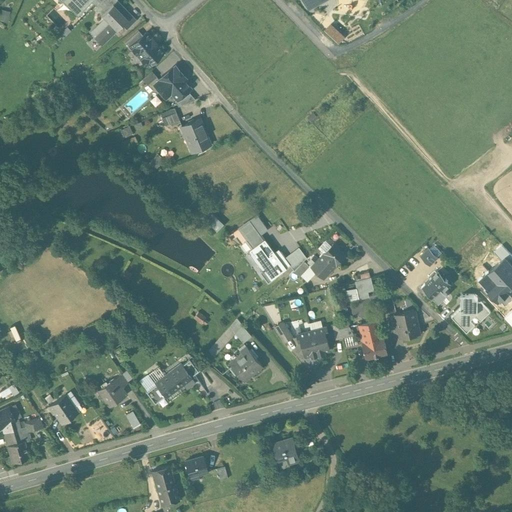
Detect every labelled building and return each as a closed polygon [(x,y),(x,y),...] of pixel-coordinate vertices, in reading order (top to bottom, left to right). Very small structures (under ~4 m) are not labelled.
[(70,0),(81,11),(92,0),(70,0)] [(116,0),(109,8),(105,11),(103,12),(106,16),(103,19),(107,24),(98,33),(95,36),(102,43),(122,24),(131,15),(117,0),(116,0)] [(109,8),(101,0),(99,0),(97,3),(105,11),(109,8)] [(126,27),(136,19),(131,15),(122,24),(126,27)] [(103,19),(94,28),(98,33),(107,24),(103,19)] [(138,30),(125,42),(129,47),(130,46),(129,46),(142,35),(138,30)] [(142,35),(129,46),(130,46),(144,63),(146,62),(148,64),(163,51),(157,45),(158,45),(151,37),(151,38),(146,32),(142,35)] [(172,66),(158,78),(159,79),(157,80),(169,93),(170,92),(176,98),(176,99),(187,90),(190,87),(179,75),(182,73),(174,65),(172,67),(172,66)] [(152,69),(142,76),(147,82),(156,75),(152,69)] [(187,90),(176,99),(176,98),(174,100),(178,105),(195,98),(187,90)] [(176,111),(161,116),(164,124),(179,118),(176,111)] [(198,117),(181,125),(191,150),(209,143),(198,117)] [(122,136),(133,132),(130,125),(119,129),(122,136)] [(164,159),(157,153),(147,164),(154,170),(164,159)] [(24,213),(17,209),(19,207),(11,202),(6,211),(21,220),(20,222),(26,226),(32,215),(25,211),(24,213)] [(260,272),(268,282),(278,276),(279,277),(287,271),(286,268),(286,267),(291,264),(285,256),(279,249),(275,251),(265,237),(265,238),(261,233),(268,228),(267,227),(257,213),(238,227),(247,239),(246,240),(251,248),(249,250),(263,270),(260,272)] [(221,225),(213,218),(209,223),(217,230),(221,225)] [(335,240),(325,252),(337,263),(346,253),(340,248),(342,246),(335,240)] [(299,246),(285,256),(291,264),(294,269),(306,257),(299,246)] [(429,248),(421,255),(430,265),(437,257),(429,248)] [(511,255),(506,249),(491,261),(499,271),(511,260),(511,255)] [(323,278),(337,263),(325,252),(318,259),(314,256),(309,261),(312,265),(311,266),(317,272),(323,278)] [(309,265),(301,274),(309,281),(317,272),(311,266),(309,265)] [(369,270),(355,274),(356,280),(370,276),(369,270)] [(437,271),(423,287),(442,305),(449,298),(443,292),(451,284),(437,271)] [(511,284),(501,272),(485,287),(497,301),(511,288),(511,284)] [(460,307),(450,317),(466,332),(474,324),(471,321),(475,317),(479,321),(490,310),(473,294),(461,294),(460,307)] [(370,297),(356,300),(361,316),(374,313),(370,297)] [(393,299),(376,303),(379,314),(396,311),(393,299)] [(413,309),(395,313),(401,338),(419,333),(413,309)] [(206,318),(198,312),(194,318),(202,324),(203,322),(206,325),(208,322),(205,319),(206,318)] [(363,342),(383,337),(378,319),(359,324),(363,342)] [(332,324),(335,339),(341,338),(340,333),(350,331),(347,320),(332,324)] [(282,321),(273,327),(283,342),(292,337),(282,321)] [(242,325),(235,333),(243,343),(251,336),(242,325)] [(326,326),(311,330),(318,355),(329,351),(325,334),(328,334),(326,326)] [(311,330),(297,334),(299,341),(301,341),(308,366),(320,363),(318,355),(311,330)] [(363,342),(361,343),(366,359),(387,353),(383,337),(363,342)] [(242,353),(229,363),(242,378),(249,372),(250,374),(262,365),(246,346),(240,351),(242,353)] [(180,363),(154,382),(165,397),(191,377),(180,363)] [(121,373),(115,377),(122,387),(128,382),(121,373)] [(115,377),(99,388),(106,398),(105,399),(110,405),(126,393),(122,387),(115,377)] [(8,387),(0,391),(0,392),(3,397),(11,391),(8,387)] [(78,402),(70,390),(65,394),(73,406),(78,402)] [(65,393),(49,404),(62,422),(77,411),(73,406),(65,394),(65,393)] [(8,406),(0,410),(0,427),(2,426),(14,420),(14,419),(8,406)] [(133,425),(139,422),(133,409),(126,413),(133,425)] [(38,417),(30,419),(33,429),(41,427),(38,417)] [(14,420),(2,426),(3,432),(18,428),(20,427),(19,421),(17,418),(14,419),(14,420)] [(30,419),(24,421),(25,426),(27,431),(33,429),(30,419)] [(18,428),(3,432),(12,462),(29,457),(24,440),(21,441),(18,428)] [(293,438),(273,444),(278,459),(287,457),(289,463),(299,460),(293,438)] [(203,457),(185,461),(189,476),(207,471),(203,457)] [(170,466),(151,471),(160,505),(179,499),(170,466)] [(225,466),(216,468),(220,481),(228,478),(225,466)]
